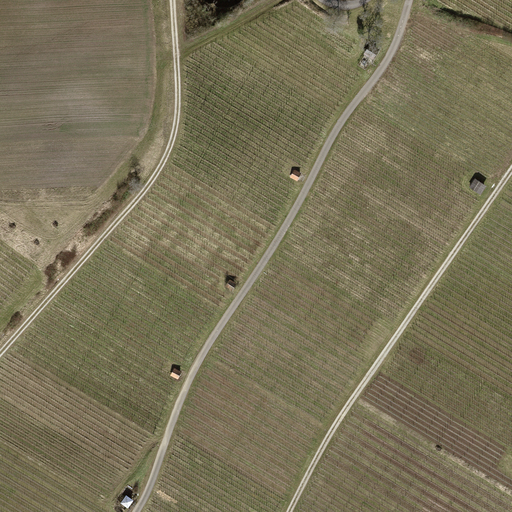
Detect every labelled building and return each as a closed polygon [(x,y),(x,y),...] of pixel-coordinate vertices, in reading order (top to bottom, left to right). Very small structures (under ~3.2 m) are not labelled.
[(301,172),(295,169),(292,176),(298,178),(301,172)] [(486,184),(475,178),(471,187),(481,192),(486,184)] [(236,283),(230,279),(227,285),(233,289),(236,283)] [(175,367),(171,374),(178,378),(182,370),(175,367)] [(127,494),(122,502),(129,506),(133,499),(127,494)]
